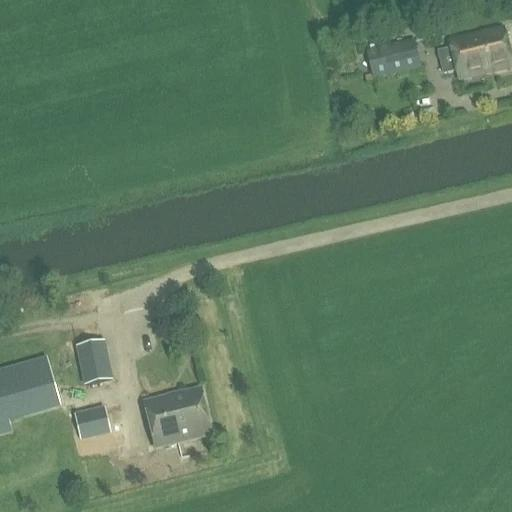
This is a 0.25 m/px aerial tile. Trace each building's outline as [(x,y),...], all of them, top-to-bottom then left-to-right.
[(511,65),(504,30),(450,42),(458,80),(511,68),(511,65)] [(420,69),(414,41),(366,52),(373,82),(420,69)] [(406,121),(414,119),(411,110),(404,111),(406,121)] [(41,337),(45,357),(64,354),(61,333),(41,337)] [(86,387),(111,382),(104,344),(79,349),(86,387)] [(0,372),(0,437),(13,434),(10,424),(62,409),(47,359),(0,372)] [(205,359),(199,360),(202,371),(208,369),(205,359)] [(211,436),(200,391),(145,405),(156,450),(211,436)] [(110,433),(104,412),(76,419),(82,440),(110,433)]
